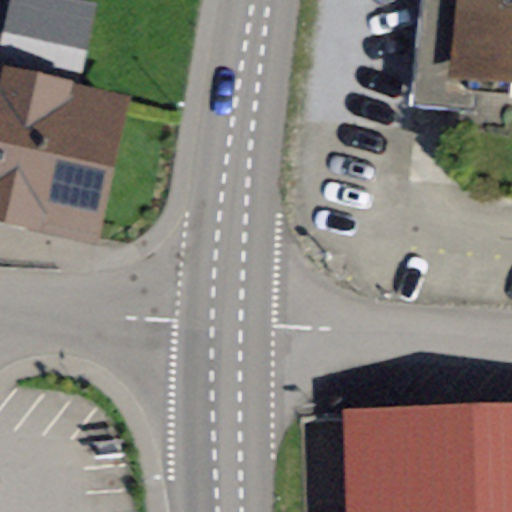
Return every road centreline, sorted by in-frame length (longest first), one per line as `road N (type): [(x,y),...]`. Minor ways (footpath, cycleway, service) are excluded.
road 1 (primary): [(261,0),(226,323)]
road 2 (residential): [(226,323),(0,311)]
road 3 (primary): [(226,323),(229,511)]
